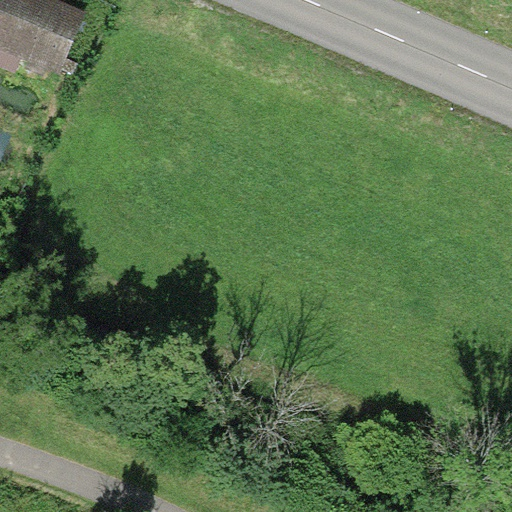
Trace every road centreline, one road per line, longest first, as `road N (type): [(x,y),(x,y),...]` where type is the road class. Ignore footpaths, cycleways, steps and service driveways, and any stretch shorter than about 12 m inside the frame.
road 1 (tertiary): [(269,0),(511,103)]
road 2 (track): [(0,462),(126,511)]
